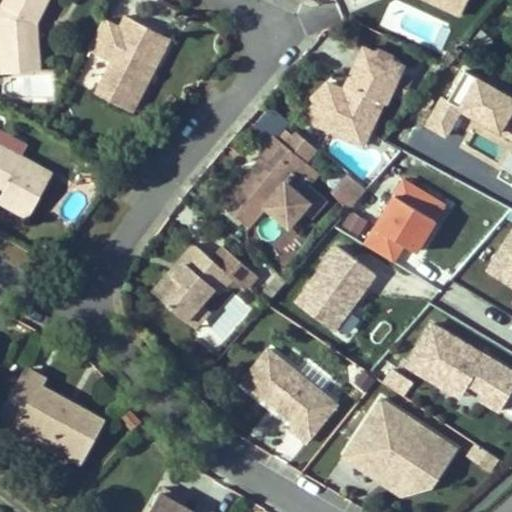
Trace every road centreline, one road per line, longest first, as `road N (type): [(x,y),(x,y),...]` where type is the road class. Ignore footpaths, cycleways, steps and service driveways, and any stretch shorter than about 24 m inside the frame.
road 1 (residential): [(72,308),(263,60),(267,29),(235,0)]
road 2 (residential): [(72,308),(192,431),(316,511)]
